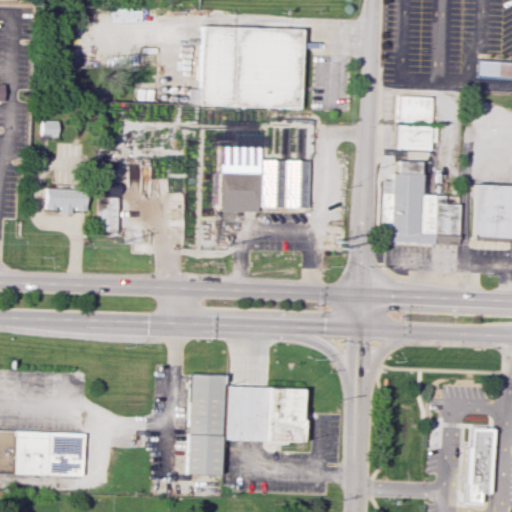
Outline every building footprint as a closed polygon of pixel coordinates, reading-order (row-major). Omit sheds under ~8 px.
[(198,105),(296,108),(298,28),(200,26),(198,105)] [(474,77),(510,78),(511,62),(475,60),(474,77)] [(392,120),(428,122),(429,96),(393,95),(392,120)] [(39,136),(55,136),(56,120),(39,119),(39,136)] [(427,150),(427,125),(394,124),(393,149),(427,150)] [(258,147),(219,146),(217,210),(255,211),(255,207),(304,208),(305,160),(257,159),(258,147)] [(455,195),(418,194),(418,161),(396,160),(395,173),(388,172),(388,179),(378,179),(377,228),(384,229),(384,242),(429,243),(430,240),(454,240),(455,195)] [(511,184),(471,184),(469,240),(511,241),(511,184)] [(83,209),(83,188),(43,188),(43,208),(56,208),(56,213),(68,213),(68,209),(83,209)] [(115,197),(95,196),(94,231),(114,232),(115,197)] [(185,372),(182,473),(219,474),(221,373),(185,372)] [(227,388),(225,440),(305,443),(306,421),(304,420),(305,391),(227,388)] [(464,425),(482,426),(482,428),(484,428),(489,428),(487,492),(482,492),(482,503),(462,502),(464,425)] [(0,432),(0,474),(76,478),(78,436),(0,432)]
